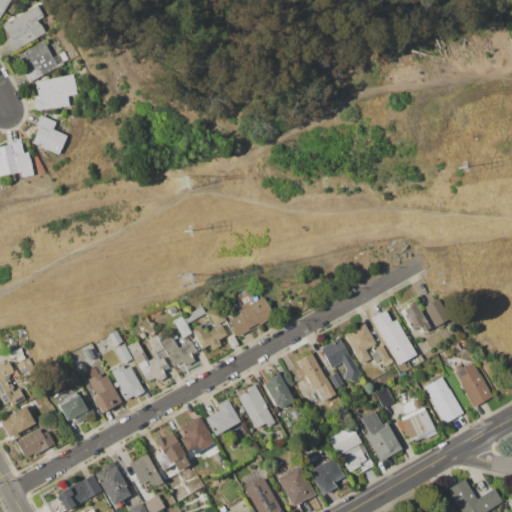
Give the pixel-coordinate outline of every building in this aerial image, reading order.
[(0,0),(11,0),(0,18),(0,0)] [(2,24),(37,5),(43,15),(36,19),(39,25),(41,24),(45,33),(14,50),(7,38),(9,37),(2,24)] [(16,56),(43,41),(52,57),(58,54),(63,64),(31,82),(16,56)] [(35,81),(72,75),(76,94),(67,95),(69,105),(38,111),(35,96),(38,96),(35,81)] [(40,115),(56,121),(53,128),(66,134),(58,154),(32,143),(37,129),(35,128),(40,115)] [(0,147),(6,146),(6,142),(20,139),(23,152),(28,151),(33,175),(21,177),(20,172),(0,175),(0,147)] [(228,321),(240,314),(238,311),(263,297),(273,316),(237,336),(228,321)] [(423,307),(439,299),(449,318),(434,326),(423,307)] [(414,301),(429,328),(421,332),(418,326),(412,329),(401,311),(408,307),(406,305),(414,301)] [(168,309),(173,305),(178,313),(172,316),(168,309)] [(207,311),(217,305),(225,320),(215,326),(207,311)] [(173,320),(179,317),(180,318),(201,306),(205,313),(186,324),(191,333),(182,337),(173,320)] [(371,318),(385,310),(391,322),(396,319),(415,353),(397,364),(371,318)] [(343,333),(363,322),(375,343),(364,349),(370,359),(360,364),(343,333)] [(191,330),(200,325),(205,334),(221,325),(226,335),(217,340),(220,345),(211,350),(208,346),(202,349),(191,330)] [(108,334),(116,330),(122,341),(114,346),(108,334)] [(127,345),(136,340),(148,362),(155,358),(145,340),(155,335),(163,349),(158,352),(167,369),(146,380),(127,345)] [(160,341),(170,335),(177,348),(190,341),(196,351),(191,354),(194,360),(186,364),(184,360),(174,366),(160,341)] [(343,379),(345,370),(347,370),(342,361),(331,367),(320,347),(338,337),(360,374),(357,383),(343,379)] [(113,349),(123,343),(131,358),(122,364),(113,349)] [(369,353),(382,345),(392,362),(385,366),(381,359),(375,362),(369,353)] [(87,349),(92,346),(98,358),(94,360),(87,349)] [(311,353),(335,395),(322,402),(314,388),(312,389),(304,374),(300,377),(296,370),(300,367),(297,361),(311,353)] [(16,364),(28,357),(34,367),(22,374),(16,364)] [(453,367),(460,364),(462,367),(473,361),(492,395),(473,405),(454,371),(455,371),(453,367)] [(0,363),(3,362),(4,365),(9,362),(14,372),(6,376),(13,391),(18,389),(23,400),(6,408),(0,396),(0,363)] [(110,371),(122,365),(124,369),(129,366),(144,392),(127,402),(110,371)] [(89,379),(91,378),(87,371),(93,368),(97,375),(100,373),(102,377),(105,375),(120,402),(99,414),(91,398),(97,394),(89,379)] [(281,374),(286,371),(294,385),(289,388),(281,374)] [(277,372),(293,401),(280,408),(278,403),(274,405),(263,384),(266,383),(264,379),(277,372)] [(329,375),(335,372),(342,384),(336,388),(329,375)] [(424,386),(443,376),(463,412),(443,423),(431,402),(432,401),(424,386)] [(236,397),(248,390),(247,388),(253,385),(273,422),(267,425),(266,422),(254,429),(236,397)] [(375,393),(386,386),(394,400),(383,407),(375,393)] [(56,401),(75,391),(85,409),(90,407),(94,414),(77,423),(74,417),(67,421),(56,401)] [(216,405),(226,399),(238,421),(213,435),(203,418),(218,409),(216,405)] [(0,421),(0,419),(24,406),(34,424),(9,438),(0,421)] [(424,407),(436,433),(425,438),(425,437),(415,441),(414,439),(409,441),(398,419),(424,407)] [(359,418),(373,410),(381,424),(385,421),(401,449),(379,461),(364,434),(367,432),(359,418)] [(179,427),(199,416),(213,441),(189,454),(180,438),(184,436),(179,427)] [(327,438),(351,424),(371,460),(348,473),(341,461),(340,461),(327,438)] [(14,442),(38,429),(41,434),(46,431),(53,444),(24,460),(14,442)] [(173,432),(189,462),(176,470),(173,464),(162,470),(154,455),(161,451),(155,440),(163,436),(164,437),(173,432)] [(199,453),(204,450),(208,457),(203,459),(199,453)] [(213,454),(216,452),(221,460),(217,462),(213,454)] [(127,463),(145,453),(161,481),(152,486),(148,480),(139,485),(127,463)] [(307,470),(331,457),(342,477),(332,483),(334,488),(321,495),(307,470)] [(94,474),(105,468),(104,465),(112,461),(126,485),(125,486),(130,495),(111,505),(94,474)] [(276,477),(299,465),(315,494),(292,506),(276,477)] [(55,494),(91,474),(100,490),(61,511),(51,511),(47,503),(57,498),(55,494)] [(255,511),(242,488),(262,477),(281,511),(255,511)] [(460,511),(446,489),(462,478),(475,499),(493,488),(501,501),(484,511),(460,511)] [(149,511),(144,501),(156,495),(163,507),(154,511),(149,511)] [(130,511),(129,509),(141,503),(145,511),(130,511)]
